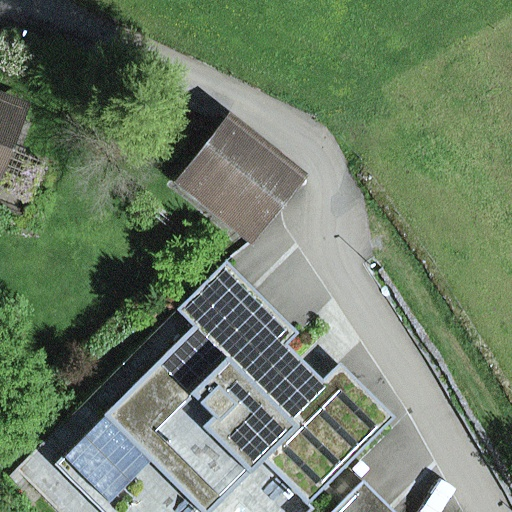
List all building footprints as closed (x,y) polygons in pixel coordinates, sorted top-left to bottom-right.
[(0,101),(0,208),(22,217),(43,164),(6,149),(21,110),(0,101)] [(185,172),(259,232),(302,179),(228,120),(185,172)] [(286,345),(298,334),(225,262),(176,311),(193,328),(72,448),(135,511),(212,511),(262,462),(307,506),(359,454),(304,399),(268,364),(286,345)] [(304,399),(322,381),(286,345),(268,364),(304,399)] [(359,454),(394,419),(339,364),(322,381),(304,399),(359,454)] [(100,511),(135,511),(72,448),(54,466),(100,511)] [(392,511),(362,481),(331,511),(392,511)]
